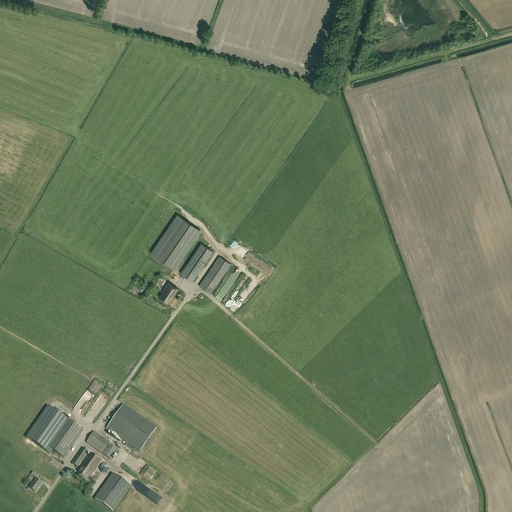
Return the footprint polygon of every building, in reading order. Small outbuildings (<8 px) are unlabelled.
[(150,252),(175,269),(201,231),(176,214),(150,252)] [(201,243),(181,273),(192,281),(213,252),(201,243)] [(219,256),(199,286),(211,294),(231,264),(219,256)] [(250,278),(243,271),(238,276),(245,283),(250,278)] [(178,288),(168,282),(161,292),(161,293),(158,297),(167,303),(170,298),(171,298),(178,288)] [(240,283),(234,292),(237,295),(244,286),(240,283)] [(139,453),(156,428),(123,405),(106,429),(139,453)] [(82,432),(69,422),(65,419),(45,446),(50,448),(63,458),(82,432)] [(110,443),(94,431),(86,443),(102,454),(110,443)] [(117,450),(109,444),(102,454),(111,460),(117,450)] [(88,452),(83,448),(71,464),(77,468),(88,452)] [(76,475),(85,481),(88,477),(88,478),(101,461),(91,454),(79,470),(80,471),(76,475)] [(105,462),(100,467),(107,473),(111,468),(105,462)] [(112,511),(130,486),(113,474),(95,499),(112,511)] [(29,489),(35,493),(42,483),(35,479),(29,489)] [(93,502),(88,498),(83,506),(88,510),(93,502)]
